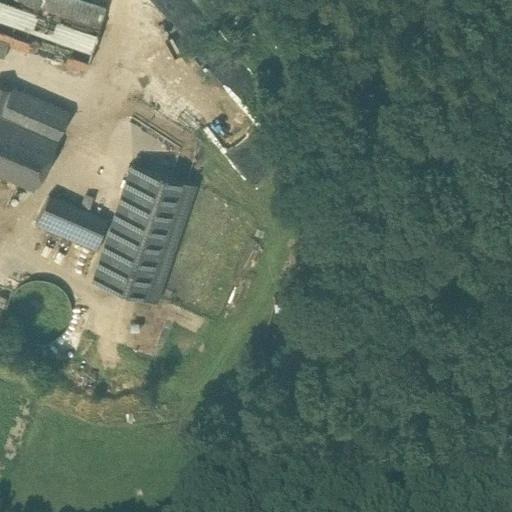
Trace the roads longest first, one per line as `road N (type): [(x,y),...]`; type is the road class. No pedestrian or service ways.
road 1 (track): [(243,0),(344,172),(367,318),(364,457)]
road 2 (track): [(511,218),(332,511)]
